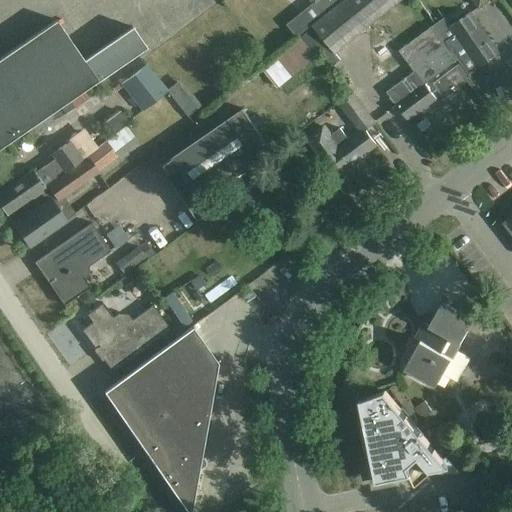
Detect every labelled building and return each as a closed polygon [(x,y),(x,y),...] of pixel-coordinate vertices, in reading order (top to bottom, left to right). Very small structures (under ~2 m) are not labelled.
[(329,46),(335,54),(402,0),(341,0),(320,17),(311,24),(312,25),(260,67),(277,88),(321,52),(328,47),(329,46)] [(311,5),(320,17),(341,0),(318,0),(315,3),(314,2),(311,5)] [(488,0),(471,0),(478,8),(488,0)] [(497,53),(470,14),(451,27),(456,34),(446,41),(451,47),(449,48),(467,74),(497,53)] [(56,20),(0,58),(0,148),(146,48),(132,27),(83,60),(56,20)] [(400,53),(415,73),(425,84),(457,60),(433,28),(400,53)] [(328,47),(321,52),(332,66),(340,60),(335,54),(335,55),(328,47)] [(167,91),(145,65),(121,84),(142,111),(167,91)] [(433,84),(437,90),(441,96),(444,99),(469,79),(458,65),(433,84)] [(432,93),(425,84),(415,73),(387,94),(407,121),(441,96),(437,90),(432,93)] [(176,82),(166,90),(187,116),(196,109),(176,82)] [(340,128),(332,134),(325,125),(305,139),(315,153),(317,152),(322,159),(334,175),(375,144),(365,131),(375,123),(353,93),(338,104),(350,120),(340,128)] [(160,166),(198,220),(218,206),(209,193),(271,150),(243,109),(160,166)] [(426,118),(416,125),(422,132),(431,125),(426,118)] [(0,192),(0,206),(7,216),(46,188),(44,185),(57,176),(56,175),(64,170),(65,171),(82,159),(69,141),(52,153),(55,158),(35,172),(33,169),(0,192)] [(54,196),(59,202),(63,199),(99,175),(87,158),(47,186),(54,196)] [(121,204),(116,195),(151,176),(145,165),(103,188),(114,208),(121,204)] [(46,202),(13,225),(29,247),(61,224),(46,202)] [(511,215),(502,223),(511,235),(511,215)] [(110,251),(91,223),(34,263),(40,272),(41,273),(43,274),(44,274),(45,274),(47,274),(48,274),(52,279),(48,283),(64,305),(90,287),(83,277),(87,274),(89,266),(110,251)] [(137,246),(122,257),(131,268),(145,257),(137,246)] [(150,280),(183,329),(228,299),(195,250),(150,280)] [(420,342),(405,369),(422,378),(436,386),(443,374),(456,381),(466,364),(453,356),(473,321),(459,313),(442,303),(429,326),(424,323),(415,339),(420,342)] [(113,318),(103,304),(87,315),(92,323),(82,331),(95,349),(100,346),(105,353),(104,354),(103,355),(103,356),(103,357),(103,358),(103,359),(103,360),(103,361),(112,372),(170,330),(152,305),(132,320),(128,315),(118,314),(113,318)] [(217,363),(192,327),(103,392),(186,511),(190,511),(202,448),(217,363)] [(363,416),(376,482),(411,475),(415,483),(430,472),(429,471),(450,467),(385,391),(361,400),(361,399),(360,400),(363,416)] [(415,409),(437,441),(446,435),(424,403),(415,409)]
